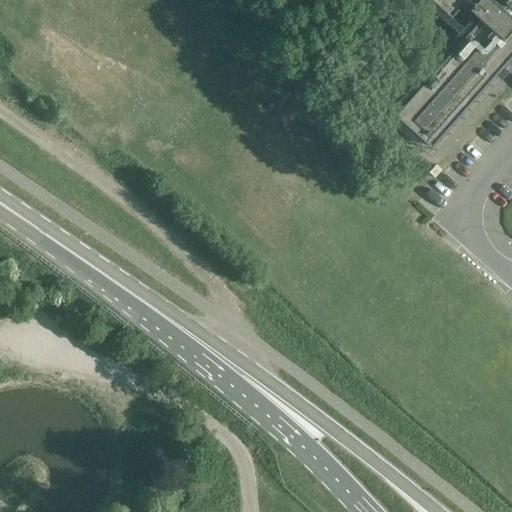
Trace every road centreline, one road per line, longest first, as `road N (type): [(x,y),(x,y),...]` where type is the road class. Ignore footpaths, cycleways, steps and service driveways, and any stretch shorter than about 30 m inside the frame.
road 1 (secondary): [(432,511),(238,360),(162,316)]
road 2 (secondary): [(162,316),(191,354),(303,446),(364,511)]
road 3 (secondary): [(162,316),(0,203)]
